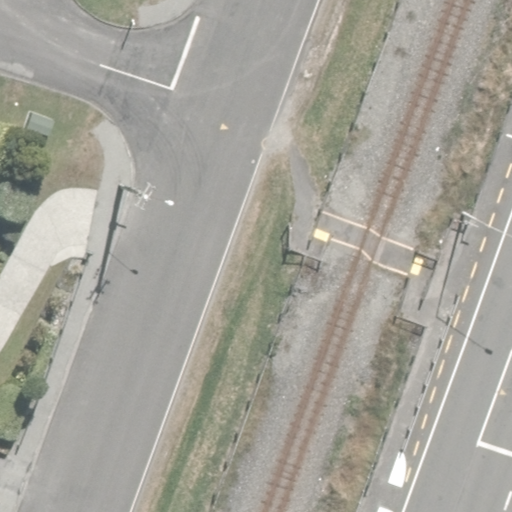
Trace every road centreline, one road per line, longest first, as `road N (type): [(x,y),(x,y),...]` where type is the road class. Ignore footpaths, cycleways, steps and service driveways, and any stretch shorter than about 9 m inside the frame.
road 1 (residential): [(228,107),(77,511)]
road 2 (residential): [(228,107),(0,32)]
road 3 (primary): [(453,511),(511,349)]
